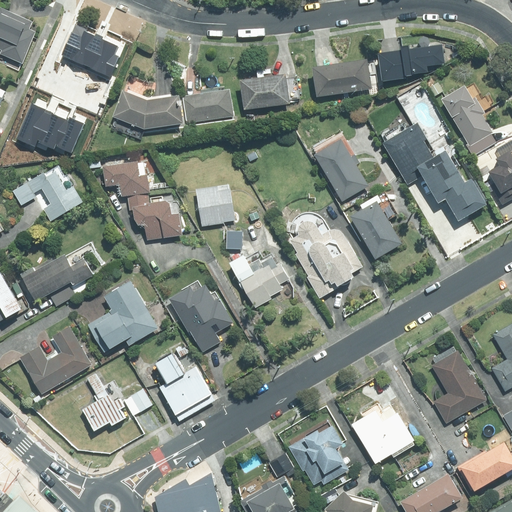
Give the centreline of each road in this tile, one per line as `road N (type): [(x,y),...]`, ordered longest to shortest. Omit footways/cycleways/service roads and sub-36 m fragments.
road 1 (residential): [(511,256),(182,451)]
road 2 (residential): [(511,44),(466,12),(430,7),(230,25),(158,10)]
